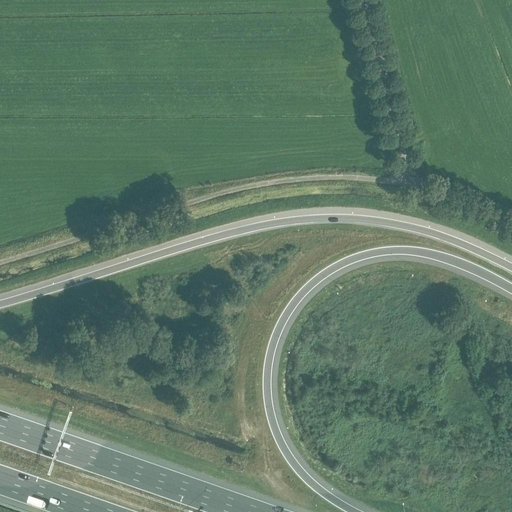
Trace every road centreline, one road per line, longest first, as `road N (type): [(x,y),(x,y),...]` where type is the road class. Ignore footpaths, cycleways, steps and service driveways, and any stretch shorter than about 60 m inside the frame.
road 1 (motorway): [(511,266),(422,227),(294,219),(0,303)]
road 2 (motorway): [(359,511),(309,479),(271,409),(274,346),(297,300),(355,256),(382,250),(452,258),(511,288)]
road 3 (unclassified): [(409,175),(249,186),(0,263)]
road 4 (motorway): [(249,511),(0,425)]
road 5 (unclassified): [(409,175),(368,0)]
